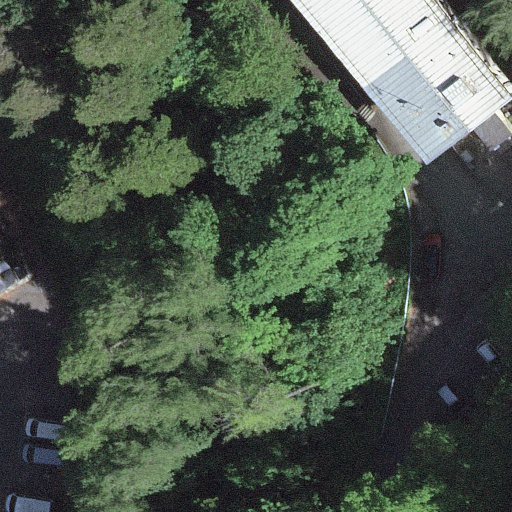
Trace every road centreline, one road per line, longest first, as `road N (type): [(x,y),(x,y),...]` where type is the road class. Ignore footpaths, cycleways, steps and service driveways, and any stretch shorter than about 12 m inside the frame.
road 1 (unclassified): [(303,0),(438,188),(464,246),(511,256)]
road 2 (track): [(464,246),(375,511)]
